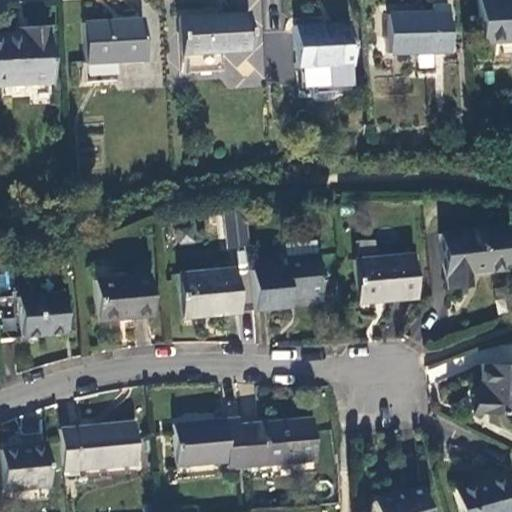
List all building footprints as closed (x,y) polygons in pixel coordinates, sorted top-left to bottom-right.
[(511,0),(475,0),(478,43),(496,42),(496,55),(511,54),(511,0)] [(387,54),(447,52),(446,5),(430,6),(430,13),(386,14),(387,54)] [(248,50),(246,14),(177,18),(179,54),(184,53),(185,73),(220,72),(219,51),(248,50)] [(144,60),(141,20),(82,24),(85,82),(111,81),(110,61),(144,60)] [(347,65),(349,65),(346,23),(292,27),(294,69),(313,67),(314,87),(349,85),(347,65)] [(0,34),(0,84),(49,82),(46,26),(18,28),(18,34),(0,34)] [(245,245),(241,202),(233,204),(234,220),(223,221),(225,247),(245,245)] [(233,204),(221,206),(223,221),(234,220),(233,204)] [(511,225),(500,227),(438,234),(444,286),(467,284),(465,274),(505,269),(511,268),(511,225)] [(312,240),(280,243),(282,258),(313,255),(312,240)] [(409,254),(350,260),(355,303),(413,297),(409,254)] [(285,298),(318,295),(313,255),(282,258),(280,258),(281,266),(247,270),(251,310),(286,307),(286,304),(285,298)] [(232,268),(175,274),(179,319),(236,313),(232,268)] [(94,321),(149,316),(145,275),(90,280),(94,321)] [(0,338),(62,332),(59,293),(0,298),(0,338)] [(285,298),(286,304),(319,300),(318,295),(285,298)] [(470,414),(511,415),(511,364),(478,364),(478,395),(471,394),(470,414)] [(237,425),(241,467),(312,460),(308,418),(237,425)] [(174,467),(225,462),(225,469),(241,467),(237,425),(236,419),(170,426),(174,467)] [(57,429),(61,471),(135,464),(131,422),(57,429)] [(0,479),(1,490),(47,486),(44,445),(0,449),(0,479)] [(511,511),(511,505),(503,473),(451,488),(457,511),(511,511)] [(426,511),(419,487),(371,501),(374,511),(426,511)]
